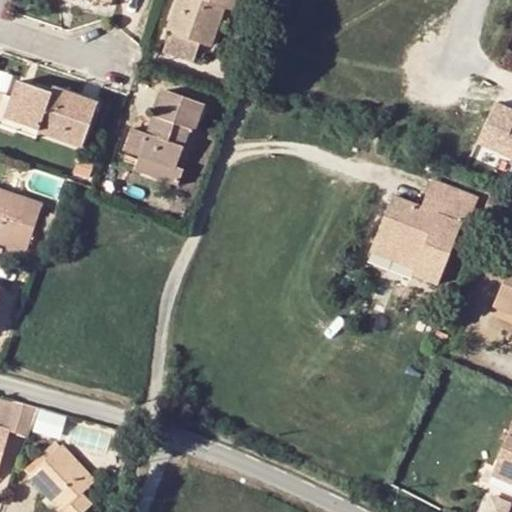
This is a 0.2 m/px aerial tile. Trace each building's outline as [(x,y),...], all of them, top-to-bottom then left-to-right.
[(241,0),(175,0),(165,31),(169,33),(198,43),(203,44),(215,6),(225,9),(237,13),(241,0)] [(225,9),(215,6),(203,44),(212,47),(225,9)] [(191,63),(198,43),(169,33),(161,52),(191,63)] [(16,80),(10,98),(3,119),(37,130),(81,146),(95,102),(52,86),(50,92),(16,80)] [(158,119),(152,136),(144,133),(132,129),(123,151),(138,157),(133,172),(177,188),(182,173),(175,171),(176,168),(189,130),(193,132),(202,106),(160,90),(150,116),(158,119)] [(0,125),(35,138),(37,130),(3,119),(10,98),(0,94),(0,125)] [(511,113),(492,105),(476,145),(511,159),(511,113)] [(158,119),(150,116),(144,133),(152,136),(158,119)] [(87,181),(93,165),(77,160),(72,176),(87,181)] [(377,238),(421,257),(413,275),(411,279),(437,290),(463,229),(468,231),(471,227),(480,204),(432,184),(420,211),(393,200),(377,238)] [(0,240),(26,250),(42,205),(0,190),(0,240)] [(499,198),(491,194),(482,214),(490,218),(499,198)] [(511,227),(511,203),(499,198),(490,218),(511,227)] [(421,257),(377,238),(370,256),(413,275),(421,257)] [(511,273),(503,270),(493,293),(511,301),(511,273)] [(488,303),(511,313),(511,301),(493,293),(488,303)] [(12,403),(0,399),(0,411),(9,414),(12,403)] [(9,414),(4,432),(7,433),(26,438),(27,436),(38,409),(12,403),(9,414)] [(27,436),(49,444),(60,415),(38,409),(27,436)] [(511,412),(492,459),(511,467),(511,412)] [(82,494),(93,484),(61,449),(29,478),(60,511),(83,511),(91,504),(82,494)] [(511,484),(511,467),(492,459),(486,474),(511,484)] [(14,473),(4,498),(17,503),(26,478),(14,473)]
